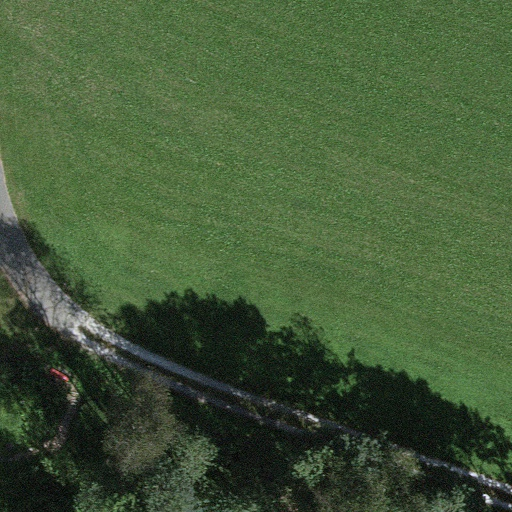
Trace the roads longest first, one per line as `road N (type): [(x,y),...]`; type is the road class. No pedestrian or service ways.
road 1 (track): [(511,507),(171,391),(83,338)]
road 2 (track): [(0,217),(20,271),(83,338)]
